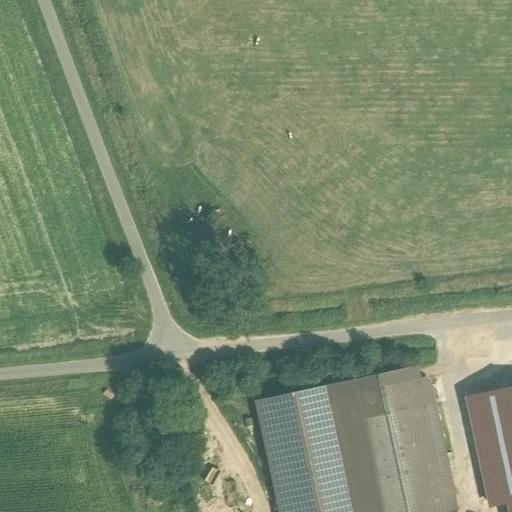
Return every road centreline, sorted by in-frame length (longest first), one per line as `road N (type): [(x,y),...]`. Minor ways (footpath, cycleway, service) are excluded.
road 1 (unclassified): [(172,359),(47,0)]
road 2 (unclassified): [(511,318),(172,359)]
road 3 (unclassified): [(172,359),(0,379)]
